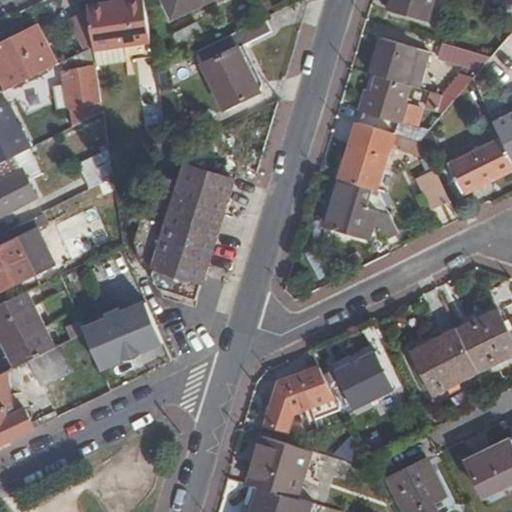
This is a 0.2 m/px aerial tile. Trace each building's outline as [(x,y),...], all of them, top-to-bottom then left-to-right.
[(125,47),(152,43),(145,0),(89,8),(91,21),(95,48),(95,52),(125,47)] [(217,0),(165,0),(175,20),(217,0)] [(426,22),(432,0),(392,0),(389,12),(426,22)] [(511,19),(511,2),(509,1),(505,0),(501,16),(511,19)] [(85,53),(95,48),(91,21),(73,31),(85,53)] [(271,33),(265,21),(195,55),(223,114),(261,94),(239,49),(271,33)] [(0,76),(7,91),(56,67),(38,29),(0,47),(0,76)] [(383,39),(372,75),(377,76),(405,84),(413,59),(423,62),(427,51),(383,39)] [(511,58),(511,49),(504,43),(491,58),(478,73),(471,81),(479,97),(511,58)] [(478,73),(491,58),(451,46),(445,62),(478,73)] [(127,62),(125,47),(95,52),(98,67),(127,62)] [(416,88),(423,62),(413,59),(405,84),(410,86),(416,88)] [(102,96),(98,68),(78,71),(77,66),(69,67),(70,73),(68,73),(71,100),(102,96)] [(405,84),(377,76),(371,94),(364,92),(359,110),(398,121),(403,123),(409,106),(404,104),(410,86),(405,84)] [(456,99),(471,81),(458,77),(443,95),(444,96),(456,99)] [(444,96),(443,95),(431,92),(427,108),(439,111),(444,96)] [(76,128),(105,113),(103,99),(71,115),(76,128)] [(9,104),(0,108),(0,133),(19,124),(9,104)] [(403,123),(420,128),(425,111),(409,106),(403,123)] [(511,113),(492,123),(500,138),(511,161),(511,113)] [(420,141),(430,130),(420,128),(403,123),(398,121),(395,134),(401,136),(420,141)] [(356,123),(340,180),(371,189),(387,132),(356,123)] [(0,165),(17,157),(31,150),(19,124),(0,133),(0,165)] [(92,127),(96,155),(108,153),(104,125),(92,127)] [(397,152),(430,162),(420,141),(401,136),(397,152)] [(464,193),(511,169),(511,161),(500,138),(450,163),(464,193)] [(0,216),(37,198),(17,157),(0,165),(0,216)] [(158,267),(158,268),(155,276),(163,289),(200,299),(235,180),(187,167),(184,180),(183,182),(181,189),(158,267)] [(433,210),(450,202),(434,170),(417,179),(433,210)] [(145,263),(158,267),(181,189),(183,182),(167,177),(160,181),(141,245),(140,251),(145,263)] [(389,239),(398,234),(378,191),(371,189),(340,180),(327,227),(371,239),(375,224),(382,225),(389,239)] [(49,222),(44,213),(0,234),(0,246),(18,237),(36,229),(49,222)] [(54,267),(36,229),(18,237),(36,275),(54,267)] [(18,237),(0,246),(0,292),(36,275),(18,237)] [(18,366),(47,352),(20,295),(0,304),(0,344),(11,369),(18,366)] [(145,303),(132,309),(140,329),(124,336),(130,352),(132,356),(162,344),(145,303)] [(108,319),(84,328),(86,333),(101,369),(120,361),(118,356),(130,352),(124,336),(140,329),(132,309),(122,313),(121,311),(107,317),(108,319)] [(457,330),(478,372),(511,355),(511,338),(497,310),(457,330)] [(432,395),(478,372),(457,330),(411,352),(432,395)] [(68,368),(58,346),(47,352),(18,366),(28,388),(68,368)] [(354,408),(394,388),(375,350),(335,370),(354,408)] [(132,356),(130,352),(118,356),(120,361),(132,356)] [(295,411),(333,395),(319,366),(279,381),(278,382),(293,387),(291,394),(296,396),(286,429),(287,429),(295,411)] [(0,445),(34,429),(25,409),(7,418),(6,406),(11,403),(8,371),(0,374),(0,445)] [(266,423),(286,429),(296,396),(291,394),(293,387),(278,382),(266,423)] [(270,490),(295,498),(300,481),(289,477),(291,470),(285,467),(290,450),(282,447),(283,442),(262,436),(249,480),(271,487),(270,490)] [(511,483),(511,442),(511,440),(466,462),(484,497),(511,483)] [(445,497),(430,467),(427,462),(394,479),(411,511),(429,511),(427,507),(445,497)] [(292,511),(297,498),(295,498),(270,490),(260,486),(252,511),(292,511)]
